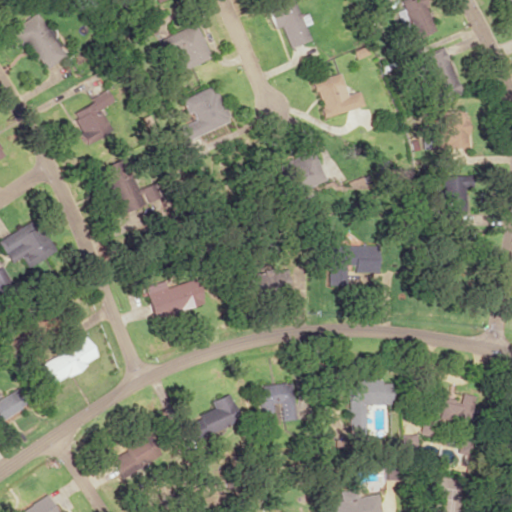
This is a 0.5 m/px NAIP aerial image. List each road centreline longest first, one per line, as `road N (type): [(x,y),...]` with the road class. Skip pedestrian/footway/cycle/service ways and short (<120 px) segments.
road 1 (residential): [(0,470),(137,380),(255,338),(384,331),(511,352)]
road 2 (residential): [(462,0),(489,48),(511,129),(490,349)]
road 3 (residential): [(137,380),(45,164),(0,86)]
